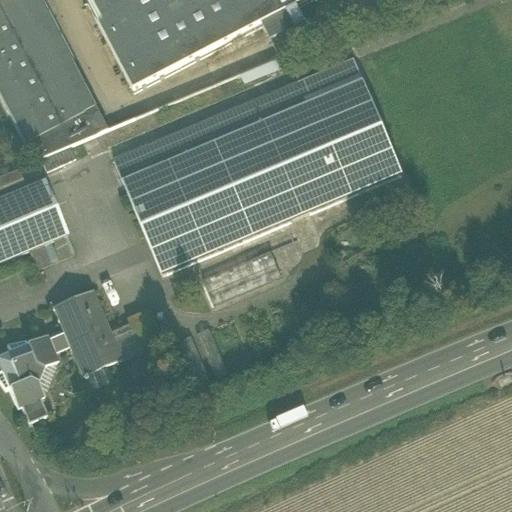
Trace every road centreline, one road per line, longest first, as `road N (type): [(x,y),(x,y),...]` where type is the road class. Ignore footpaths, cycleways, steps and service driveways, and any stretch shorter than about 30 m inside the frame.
road 1 (primary): [(167,495),(511,345)]
road 2 (unclassified): [(167,495),(67,490),(20,468)]
